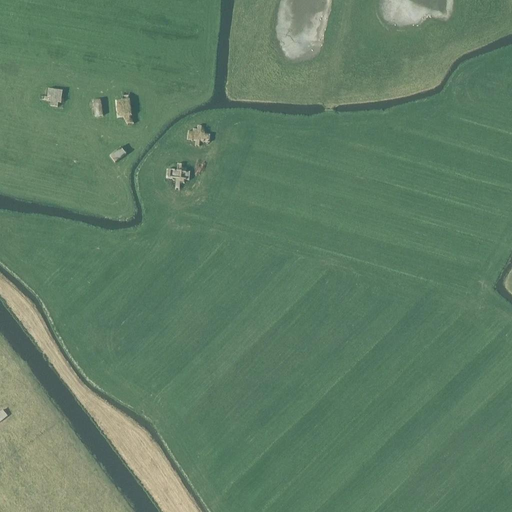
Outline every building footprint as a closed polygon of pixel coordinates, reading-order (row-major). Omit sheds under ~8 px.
[(43,103),(43,104),(48,104),(47,109),(54,110),(55,105),(57,106),(59,93),(45,91),(44,99),(36,98),(36,99),(42,99),(42,102),(36,101),(43,103)] [(97,103),(90,104),(92,118),(99,117),(97,103)] [(129,103),(127,103),(120,104),(114,104),(114,120),(120,119),(128,119),(129,119),(129,103)] [(190,134),(190,143),(190,144),(191,143),(195,143),(194,148),(198,149),(199,145),(200,144),(208,145),(210,144),(210,137),(209,136),(205,135),(205,134),(205,133),(204,133),(203,133),(202,133),(201,133),(201,134),(201,135),(200,134),(201,127),(196,127),(195,131),(191,131),(190,134)] [(124,158),(126,157),(120,150),(118,151),(119,151),(109,159),(115,165),(124,158)] [(184,185),(184,182),(184,173),(184,172),(183,172),(183,173),(179,173),(180,166),(175,166),(175,172),(174,173),(166,172),(164,173),(164,180),(165,181),(169,182),(170,183),(170,184),(172,184),(173,183),(173,182),(174,182),(175,183),(174,191),(179,191),(179,185),(184,185)]
